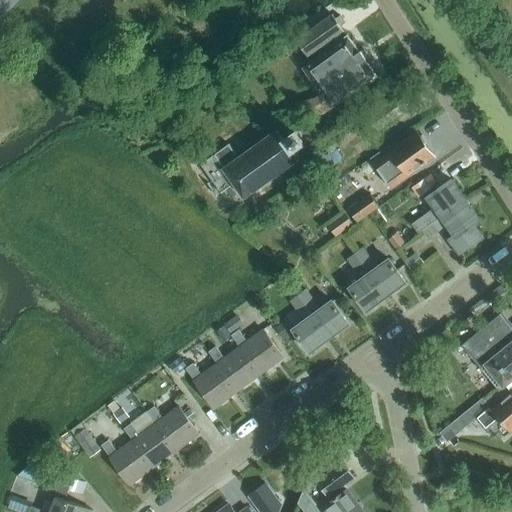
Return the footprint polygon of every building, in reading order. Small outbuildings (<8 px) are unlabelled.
[(0,0),(0,18),(16,0),(0,0)] [(328,50),(346,36),(342,31),(344,30),(341,25),(345,22),(340,15),(336,18),(332,13),(296,40),(308,56),(324,44),(328,50)] [(349,37),(348,35),(346,36),(328,50),(303,67),(323,94),(315,99),(324,111),(376,75),(375,73),(364,59),(366,58),(361,50),(359,51),(349,37)] [(278,46),(285,56),(293,50),(286,40),(278,46)] [(202,90),(208,102),(233,89),(227,78),(202,90)] [(377,131),(403,112),(393,97),(367,116),(377,131)] [(211,178),(221,193),(231,186),(230,185),(234,183),(244,197),(300,157),(293,148),(303,141),(295,130),(285,137),(279,128),(237,157),(235,154),(236,153),(229,143),(201,163),(211,178)] [(408,173),(434,155),(418,132),(392,151),(389,146),(371,158),(382,174),(399,162),(408,174),(409,174),(408,173)] [(428,237),(447,224),(446,223),(470,205),(451,179),(427,196),(436,208),(417,222),(428,237)] [(379,205),(371,193),(348,209),(356,222),(379,205)] [(446,223),(447,224),(455,235),(449,239),(460,253),(482,237),(472,223),(479,218),(470,205),(446,223)] [(355,222),(346,211),(329,224),(337,235),(355,222)] [(355,253),(386,296),(406,281),(388,258),(378,266),(364,246),(355,253)] [(424,261),(417,251),(405,259),(413,269),(424,261)] [(367,310),(386,296),(355,253),(348,257),(362,277),(349,286),(367,310)] [(298,294),(329,337),(349,323),(332,299),(321,307),(307,287),(298,294)] [(310,352),(329,337),(298,294),(291,299),(306,318),(293,328),(310,352)] [(499,390),(511,379),(511,323),(503,311),(462,344),(499,390)] [(225,323),(231,332),(240,327),(233,317),(225,323)] [(232,334),(225,324),(217,329),(224,339),(231,334),(232,334)] [(240,346),(260,374),(284,357),(263,329),(247,341),(239,329),(232,334),(231,334),(240,346)] [(209,351),(217,363),(238,390),(260,374),(240,346),(224,358),(216,346),(209,351)] [(187,365),(181,357),(170,364),(176,373),(187,365)] [(238,390),(217,363),(201,374),(193,363),(186,368),(194,380),(214,408),(238,390)] [(185,392),(166,367),(153,377),(172,402),(185,392)] [(510,431),(511,429),(511,393),(493,409),(483,398),(440,432),(447,441),(476,417),(486,428),(498,417),(510,431)] [(113,413),(120,423),(129,416),(122,406),(113,413)] [(156,423),(155,423),(176,451),(199,434),(189,420),(184,413),(179,406),(163,418),(154,406),(147,411),(156,423)] [(195,416),(190,408),(184,413),(189,420),(195,416)] [(133,440),(153,467),(176,451),(155,423),(140,434),(131,423),(124,428),(133,440)] [(101,450),(85,428),(74,436),(90,458),(101,450)] [(153,467),(133,440),(117,451),(109,439),(101,445),(110,456),(109,457),(130,484),(153,467)] [(327,460),(333,468),(335,467),(343,461),(337,453),(327,460)] [(355,477),(343,461),(335,467),(316,481),(331,501),(324,505),(329,511),(364,511),(344,485),(355,477)] [(75,474),(46,464),(39,483),(69,493),(75,474)] [(281,502),(266,481),(248,495),(259,511),(277,511),(279,507),(281,502)] [(28,511),(92,511),(93,510),(56,496),(50,511),(48,511),(31,506),(28,511)]
